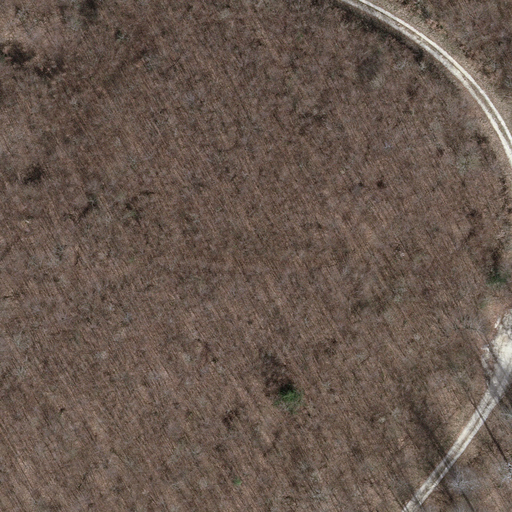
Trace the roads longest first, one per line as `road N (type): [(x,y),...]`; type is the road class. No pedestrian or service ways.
road 1 (track): [(511,162),(502,131),(433,50),(343,0)]
road 2 (track): [(401,511),(486,409),(511,349)]
